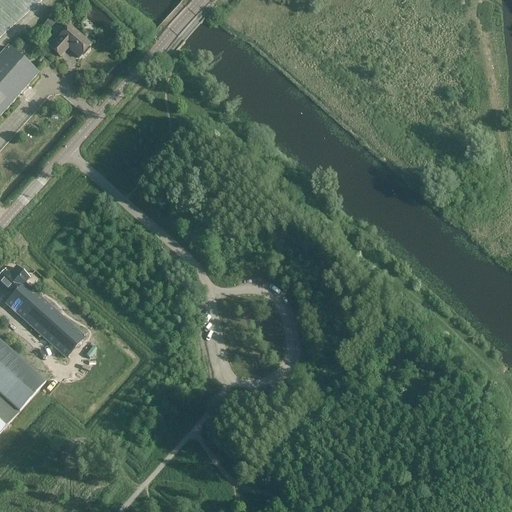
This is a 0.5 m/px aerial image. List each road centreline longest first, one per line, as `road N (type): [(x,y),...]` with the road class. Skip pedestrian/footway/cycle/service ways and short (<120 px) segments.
road 1 (tertiary): [(0,226),(203,0)]
road 2 (unknown): [(511,417),(508,394),(494,379),(460,424),(404,430),(378,511)]
road 3 (unknown): [(203,420),(237,471),(276,488),(294,511)]
